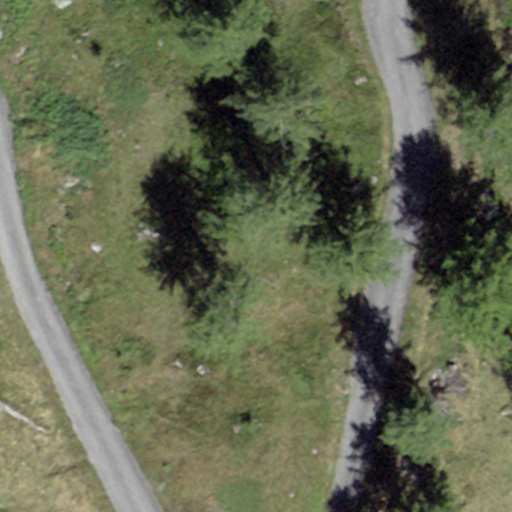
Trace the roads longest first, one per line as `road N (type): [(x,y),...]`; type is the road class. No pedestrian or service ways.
road 1 (unclassified): [(388,0),(411,140),(404,244),(344,511)]
road 2 (unclassified): [(133,511),(12,248),(0,186)]
